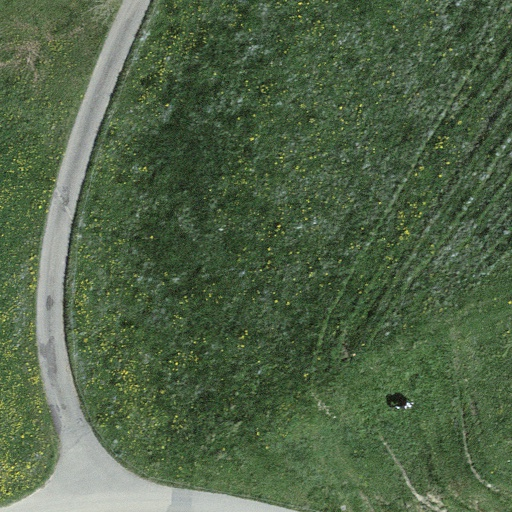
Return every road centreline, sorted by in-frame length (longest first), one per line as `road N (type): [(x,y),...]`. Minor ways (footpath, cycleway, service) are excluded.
road 1 (track): [(99,498),(57,378),(53,258),(86,127),(138,0)]
road 2 (unclassified): [(50,511),(99,498),(220,511)]
